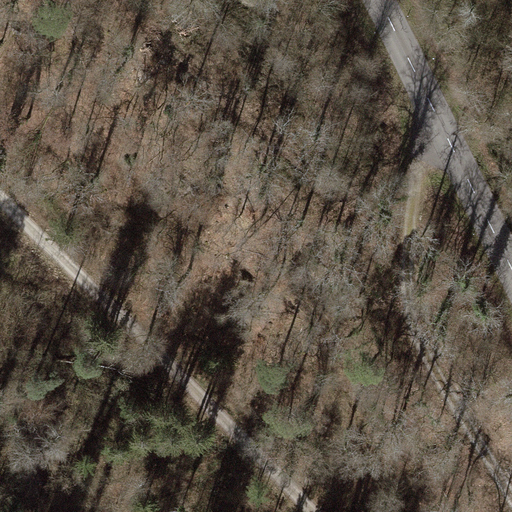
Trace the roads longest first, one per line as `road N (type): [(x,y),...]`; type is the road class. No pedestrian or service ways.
road 1 (track): [(320,511),(0,187)]
road 2 (track): [(445,131),(422,159),(406,282),(449,397),(511,496)]
road 3 (tertiary): [(511,266),(380,0)]
